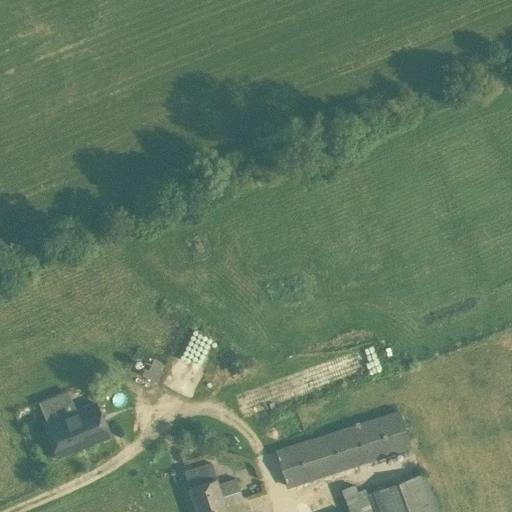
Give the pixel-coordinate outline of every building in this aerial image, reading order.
[(186,342),(174,365),(197,377),(209,354),(186,342)] [(148,355),(142,373),(158,379),(165,361),(148,355)] [(173,366),(165,381),(187,393),(195,378),(173,366)] [(44,423),(57,456),(107,436),(94,403),(44,423)] [(275,450),(287,487),(410,448),(397,410),(275,450)] [(226,511),(225,507),(242,501),(234,478),(217,484),(210,462),(182,471),(196,511),(226,511)] [(349,511),(346,511),(377,511),(379,511),(438,511),(424,472),(372,492),(367,494),(364,489),(357,491),(354,484),(340,489),(349,511)]
